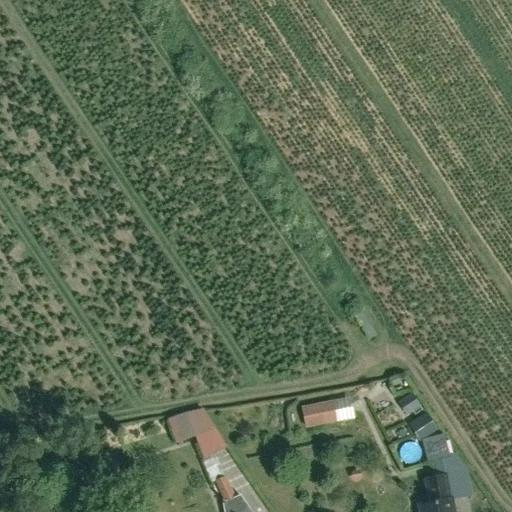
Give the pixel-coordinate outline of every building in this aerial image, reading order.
[(353,396),(305,406),(309,426),(357,417),(353,396)] [(208,409),(173,416),(181,442),(198,437),(206,457),(230,445),(208,409)] [(447,434),(428,439),(432,459),(451,454),(447,434)] [(470,470),(460,453),(449,457),(452,475),(456,499),(475,496),(470,470)] [(430,479),(434,503),(456,499),(452,475),(430,479)] [(219,479),(228,500),(238,498),(230,476),(219,479)] [(101,511),(88,492),(66,506),(70,511),(101,511)] [(227,501),(228,511),(256,511),(245,496),(238,498),(228,500),(227,501)] [(434,503),(424,505),(425,511),(458,511),(456,499),(434,503)]
